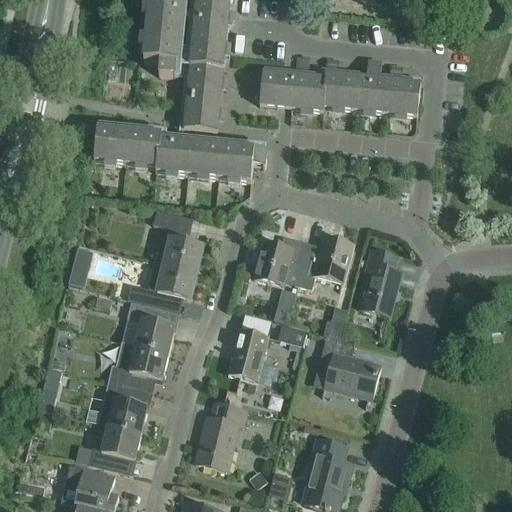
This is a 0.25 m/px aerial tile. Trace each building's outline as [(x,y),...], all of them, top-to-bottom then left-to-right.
[(175,82),(183,0),(149,0),(143,66),(160,68),(158,80),(175,82)] [(197,0),(185,121),(184,134),(217,137),(218,126),(230,0),(197,0)] [(298,60),(296,74),(308,76),(310,62),(298,60)] [(327,63),(326,73),(338,74),(339,63),(327,63)] [(262,77),(259,110),(288,112),(323,116),(323,111),(417,121),(420,87),(378,83),(380,65),(367,64),(366,82),(325,78),(324,83),(290,79),(262,77)] [(391,68),(390,79),(401,80),(402,70),(391,68)] [(250,187),(254,154),(160,145),(161,140),(97,133),(93,167),(155,173),(154,177),(250,187)] [(163,231),(154,268),(196,278),(203,251),(183,247),(189,222),(156,215),(153,229),(163,231)] [(298,288),(309,248),(282,241),(279,250),(263,246),(253,283),(283,291),(285,284),(298,288)] [(309,248),(298,288),(311,291),(314,281),(342,288),(352,249),(324,241),(321,251),(309,248)] [(370,276),(360,314),(389,321),(401,276),(393,274),(396,261),(370,254),(365,275),(370,276)] [(130,306),(159,312),(177,317),(181,302),(190,304),(196,278),(154,268),(148,293),(131,289),(127,305),(130,306)] [(87,278),(72,274),(69,287),(84,291),(87,278)] [(95,309),(109,312),(111,304),(97,300),(95,309)] [(134,350),(167,359),(174,332),(155,328),(159,312),(130,306),(126,324),(140,327),(134,350)] [(307,333),(282,326),(278,344),(303,350),(307,333)] [(343,329),(331,326),(327,326),(324,339),(339,343),(343,329)] [(239,334),(227,379),(256,387),(268,342),(239,334)] [(320,360),(331,362),(321,401),(322,401),(324,394),(366,405),(364,413),(365,413),(373,382),(375,382),(377,378),(374,377),(376,369),(375,369),(375,371),(349,365),(354,348),(325,340),(320,360)] [(167,359),(134,350),(117,346),(107,387),(136,394),(139,379),(161,384),(167,359)] [(64,374),(65,366),(53,363),(51,371),(64,374)] [(136,394),(107,387),(97,429),(140,439),(147,413),(132,409),(136,394)] [(52,418),(56,402),(41,399),(37,415),(52,418)] [(206,422),(195,468),(226,476),(237,430),(242,432),(246,416),(214,408),(211,423),(206,422)] [(97,429),(94,440),(104,443),(101,454),(91,452),(87,469),(116,476),(119,461),(134,465),(140,439),(97,429)] [(311,476),(303,508),(317,511),(337,511),(343,487),(346,487),(350,469),(342,467),(345,452),(316,445),(309,476),(311,476)] [(77,511),(78,511),(115,511),(118,500),(110,498),(114,480),(70,470),(61,508),(77,511)] [(249,483),(257,493),(267,486),(260,475),(249,483)] [(287,504),(293,482),(274,477),(269,499),(287,504)] [(32,489),(32,482),(9,479),(8,487),(32,489)]
